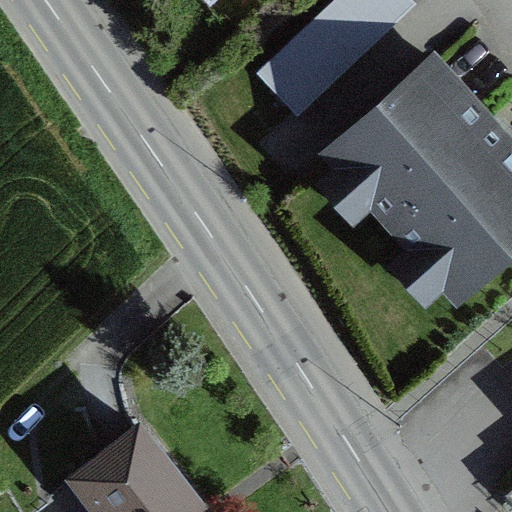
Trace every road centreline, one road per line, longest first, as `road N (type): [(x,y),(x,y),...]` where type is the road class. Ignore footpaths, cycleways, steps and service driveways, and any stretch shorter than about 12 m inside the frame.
road 1 (secondary): [(383,511),(50,0)]
road 2 (unknown): [(200,228),(0,458)]
